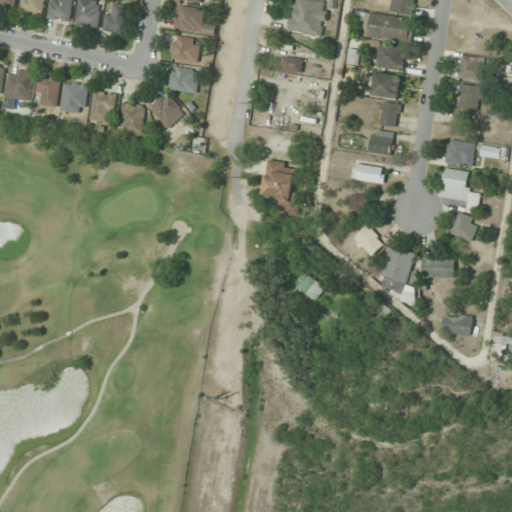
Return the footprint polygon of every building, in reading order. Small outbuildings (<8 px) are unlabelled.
[(16,0),(0,0),(0,6),(16,8),(16,0)] [(42,16),(45,0),(23,0),(21,12),(42,16)] [(71,22),(74,0),(51,0),(49,19),(71,22)] [(98,28),(101,0),(79,0),(77,26),(98,28)] [(325,37),(330,2),(316,0),(293,0),(289,33),(325,37)] [(413,14),(415,0),(393,0),(391,11),(413,14)] [(105,31),(127,33),(130,5),(114,4),(114,13),(106,13),(105,31)] [(217,24),(205,23),(206,8),(177,6),(175,30),(216,33),(217,24)] [(409,43),(412,18),(358,12),(357,19),(365,20),(363,37),(409,43)] [(202,39),(174,35),(171,58),(199,61),(202,39)] [(403,71),(408,49),(381,44),(376,66),(403,71)] [(359,64),(360,49),(349,48),(348,63),(359,64)] [(282,69),(301,74),(305,57),(287,52),(282,69)] [(485,57),(462,55),(460,78),(482,81),(485,57)] [(202,73),(175,65),(169,86),(195,94),(202,73)] [(7,97),(29,101),(35,72),(13,68),(7,97)] [(373,96),(400,99),(403,76),(376,72),(373,96)] [(63,110),(85,114),(90,85),(68,80),(63,110)] [(479,111),(484,88),(461,83),(457,107),(479,111)] [(107,122),(109,113),(115,114),(118,94),(96,90),(92,119),(107,122)] [(170,128),(186,112),(167,93),(150,109),(170,128)] [(402,104),(382,102),(379,125),(399,127),(402,104)] [(144,105),(123,105),(123,132),(144,132),(144,105)] [(469,137),(472,114),(455,112),(452,135),(469,137)] [(393,156),(395,132),(373,129),(370,153),(393,156)] [(474,166),(476,142),(449,140),(447,163),(474,166)] [(507,148),(483,144),(481,155),(505,159),(507,148)] [(269,161),(264,195),(280,197),(279,212),(294,214),(300,165),(269,161)] [(384,181),(384,166),(354,166),(354,181),(384,181)] [(441,198),(470,200),(469,212),(478,213),(480,194),(469,193),(471,171),(444,169),(441,198)] [(350,194),(350,216),(369,216),(369,194),(350,194)] [(472,241),(480,220),(460,213),(452,234),(472,241)] [(372,256),(386,242),(368,225),(355,239),(372,256)] [(418,253),(392,246),(380,287),(399,292),(399,291),(406,293),(418,253)] [(455,277),(455,259),(422,259),(422,277),(455,277)] [(298,283),(305,293),(316,285),(309,275),(298,283)] [(472,336),(474,316),(445,313),(443,333),(472,336)]
